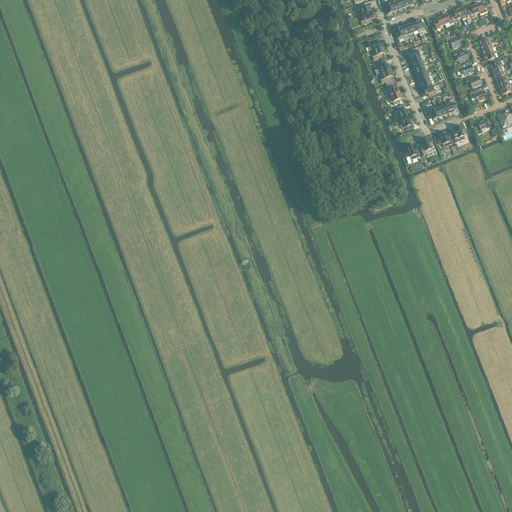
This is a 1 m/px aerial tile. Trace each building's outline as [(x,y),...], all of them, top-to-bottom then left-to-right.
[(403,9),(399,0),(400,0),(395,2),(395,1),(394,1),(398,11),(403,9)] [(408,7),(405,0),(399,0),(403,9),(408,7)] [(498,0),(501,5),(505,3),(507,8),(508,8),(504,0),(498,0)] [(398,11),(394,1),(389,3),(393,13),(398,11)] [(393,13),(389,3),(384,5),(388,15),(393,13)] [(479,14),(479,15),(488,12),(485,4),(481,5),(481,3),(476,6),(479,14)] [(356,8),(357,12),(358,11),(360,17),(361,16),(371,13),(371,12),(369,8),(366,9),(365,5),(356,8)] [(470,17),(471,18),(474,17),(474,16),(479,14),(476,6),(470,8),(471,9),(468,11),(470,17)] [(458,10),(461,18),(466,17),(467,18),(470,17),(468,11),(467,9),(464,10),(463,8),(458,10)] [(450,16),(454,23),(457,22),(456,20),(461,18),(458,10),(453,12),(454,14),(450,16)] [(361,16),(360,17),(362,22),(360,22),(361,26),(372,23),(371,20),(373,19),(371,13),(361,16)] [(441,17),(445,25),(449,23),(450,25),(454,23),(450,16),(447,17),(447,15),(441,17)] [(440,27),(445,25),(441,17),(436,19),(437,21),(434,22),(437,30),(440,29),(440,27)] [(424,31),(420,21),(415,23),(419,33),(424,31)] [(419,33),(415,23),(410,25),(413,33),(418,32),(418,33),(419,33)] [(413,33),(410,25),(405,27),(408,37),(413,35),(413,33)] [(408,37),(405,27),(399,29),(403,39),(408,37)] [(403,39),(399,29),(394,31),(398,41),(403,39)] [(456,39),(450,41),(453,49),(463,45),(460,37),(456,39)] [(478,42),(480,47),(490,44),(490,45),(491,44),(493,43),(492,42),(491,42),(489,38),(487,39),(478,42)] [(378,40),(368,43),(369,47),(370,46),(372,52),(383,49),(384,48),(382,42),(378,43),(378,40)] [(480,47),(482,52),(492,48),(493,48),(491,44),(490,45),(490,44),(480,47)] [(412,54),(409,55),(411,61),(421,57),(419,52),(420,51),(419,48),(410,51),(412,54)] [(482,52),(484,57),(497,53),(496,52),(494,53),(492,48),(482,52)] [(383,49),(372,52),(374,57),(372,57),(374,61),(380,59),(381,61),(385,60),(384,57),(383,58),(382,55),(385,54),(383,49)] [(463,62),(469,60),(466,53),(463,54),(462,51),(453,54),(455,58),(457,57),(459,64),(464,63),(463,62)] [(486,63),(495,59),(496,59),(495,54),(497,53),(484,57),(486,63)] [(421,57),(411,61),(413,66),(423,62),(421,57)] [(382,64),(375,67),(377,71),(378,70),(380,75),(380,76),(391,71),(389,65),(385,66),(384,64),(386,63),(385,60),(381,61),(381,62),(382,64)] [(423,62),(413,66),(415,71),(425,67),(423,62)] [(490,66),(492,71),(501,68),(500,67),(499,63),(490,66)] [(458,68),(459,72),(462,78),(474,73),(471,66),(468,67),(467,64),(458,68)] [(501,68),(492,71),(494,76),(505,72),(505,71),(502,72),(501,69),(503,68),(503,66),(500,67),(501,68)] [(425,67),(415,71),(417,76),(427,72),(425,67)] [(391,71),(380,76),(382,80),(380,81),(382,84),(385,83),(386,86),(392,84),(391,81),(393,80),(392,77),(393,77),(391,71)] [(427,72),(417,76),(419,81),(429,78),(427,72)] [(494,76),(496,81),(505,78),(504,77),(506,76),(505,72),(494,76)] [(496,81),(498,86),(509,82),(509,81),(508,82),(506,78),(507,78),(507,76),(506,76),(504,77),(505,78),(496,81)] [(472,89),(481,86),(478,78),(474,80),(473,77),(465,80),(468,86),(470,85),(472,89)] [(429,78),(419,81),(421,86),(431,83),(429,78)] [(498,86),(500,91),(509,88),(508,87),(510,86),(511,88),(511,87),(511,85),(511,83),(510,84),(509,82),(498,86)] [(431,83),(421,86),(423,91),(433,87),(431,83)] [(393,86),(384,90),(385,94),(387,93),(389,98),(394,96),(399,93),(397,88),(394,89),(393,86)] [(502,96),(511,93),(511,92),(510,88),(511,88),(510,86),(508,87),(509,88),(500,91),(502,96)] [(433,87),(423,91),(425,97),(428,95),(429,98),(437,95),(436,91),(434,92),(433,87)] [(478,103),(487,100),(484,91),(480,93),(478,91),(470,94),(472,99),(475,98),(476,101),(477,100),(478,103)] [(394,96),(389,98),(391,104),(393,103),(394,106),(400,104),(399,101),(402,99),(399,93),(394,96)] [(450,103),(445,105),(448,115),(454,112),(454,111),(456,110),(452,100),(449,101),(450,103)] [(445,105),(440,107),(443,117),(448,115),(445,105)] [(440,107),(434,109),(438,119),(443,117),(440,107)] [(403,109),(394,113),(396,116),(397,115),(399,120),(410,115),(409,115),(407,110),(404,111),(403,109)] [(429,109),(426,111),(429,119),(432,118),(433,121),(438,119),(434,109),(430,111),(429,109)] [(497,116),(500,124),(501,124),(503,128),(511,125),(511,126),(511,114),(511,115),(508,116),(507,113),(503,115),(502,114),(497,116)] [(410,115),(399,120),(402,126),(400,126),(402,129),(405,128),(406,131),(413,129),(410,122),(413,121),(410,115)] [(482,131),(490,128),(486,120),(483,121),(483,122),(481,123),(480,122),(478,123),(479,126),(475,128),(479,136),(483,134),(482,131)] [(455,132),(452,133),(456,143),(465,140),(463,136),(466,135),(464,130),(461,131),(460,127),(456,128),(454,129),(455,132)] [(440,139),(437,140),(439,145),(442,144),(444,148),(453,144),(452,142),(449,134),(446,135),(445,133),(441,134),(439,135),(438,135),(440,139)] [(420,146),(419,146),(423,156),(432,152),(431,149),(434,147),(432,142),(429,143),(427,139),(423,141),(422,141),(422,142),(421,142),(422,145),(420,146)] [(408,152),(404,153),(406,158),(410,157),(411,161),(420,157),(419,155),(420,155),(417,147),(413,148),(412,145),(409,147),(409,146),(406,147),(407,148),(406,148),(408,152)]
